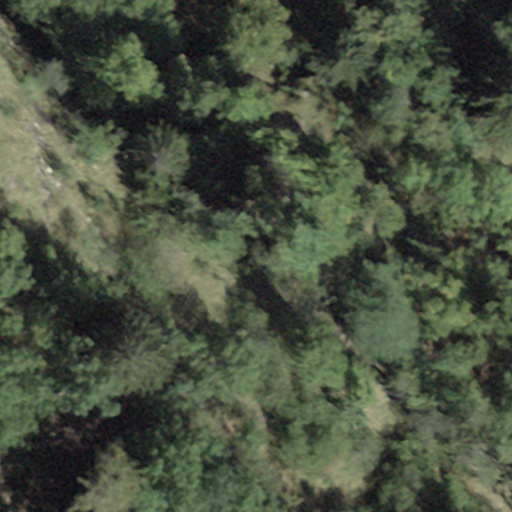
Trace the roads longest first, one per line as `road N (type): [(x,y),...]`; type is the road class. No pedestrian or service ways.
road 1 (motorway): [(0,197),(322,511)]
road 2 (motorway): [(511,294),(196,0)]
